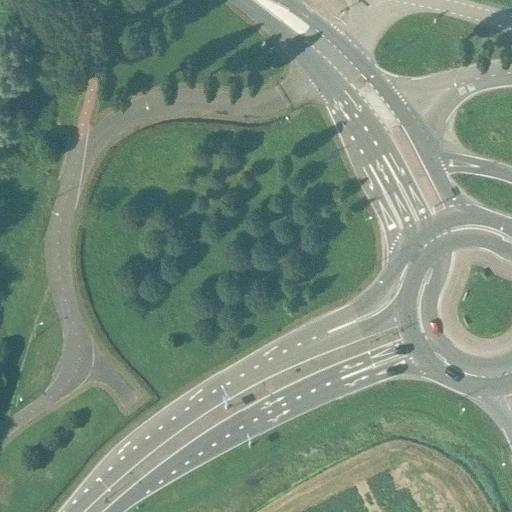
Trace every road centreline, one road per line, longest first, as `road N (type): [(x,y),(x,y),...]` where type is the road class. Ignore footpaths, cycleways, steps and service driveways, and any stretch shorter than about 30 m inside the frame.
road 1 (secondary): [(328,344),(204,406),(75,511)]
road 2 (secondary): [(112,511),(224,436),(338,380)]
road 3 (tertiary): [(430,162),(396,104),(348,50)]
road 4 (tertiary): [(360,131),(362,169),(397,259)]
road 5 (tertiary): [(360,131),(390,152),(430,226)]
